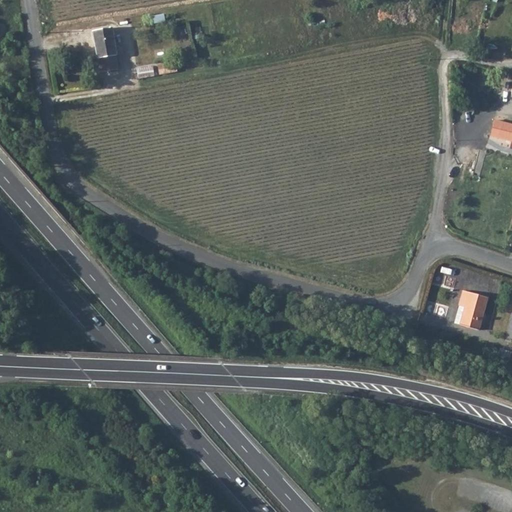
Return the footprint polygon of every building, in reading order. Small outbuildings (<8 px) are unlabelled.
[(101,73),(118,69),(116,54),(112,28),(93,32),(95,44),(96,44),(99,57),(98,57),(101,73)] [(176,63),(158,65),(159,74),(177,72),(176,63)] [(153,67),(137,69),(138,78),(154,75),(153,67)] [(511,124),(494,120),(490,136),(511,141),(511,124)] [(488,297),(463,290),(459,305),(465,307),(460,325),(479,330),(488,297)] [(465,307),(459,305),(454,323),(460,325),(465,307)] [(511,363),(511,353),(511,352),(506,350),(505,352),(499,350),(496,358),(511,363)]
